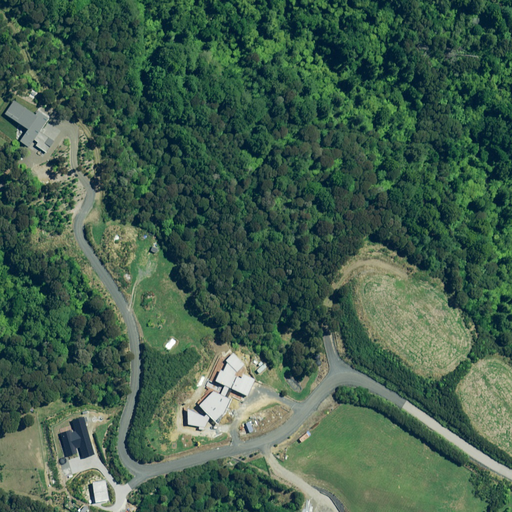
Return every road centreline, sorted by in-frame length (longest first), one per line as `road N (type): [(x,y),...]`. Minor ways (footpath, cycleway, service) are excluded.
road 1 (track): [(93,190),(99,163),(90,134),(34,72),(14,25),(0,13)]
road 2 (track): [(406,277),(369,262),(338,285),(330,335),(343,376)]
